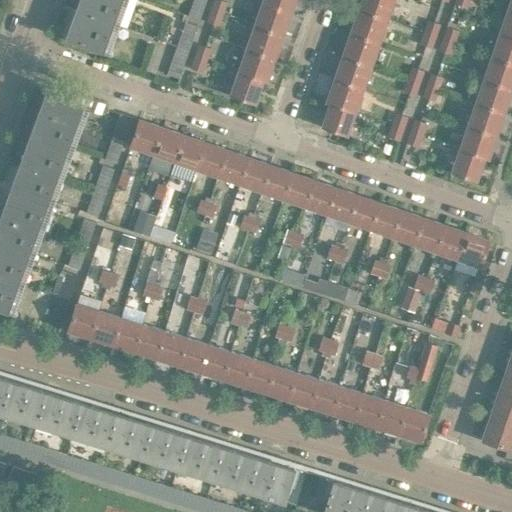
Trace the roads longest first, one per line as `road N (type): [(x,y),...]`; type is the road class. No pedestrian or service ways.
road 1 (tertiary): [(437,478),(0,347)]
road 2 (residential): [(22,50),(276,141)]
road 3 (residential): [(276,141),(511,217)]
road 4 (residential): [(437,478),(511,247)]
road 5 (residential): [(276,141),(325,0)]
